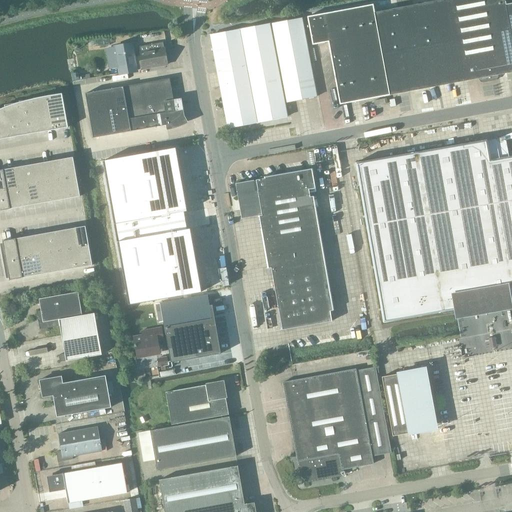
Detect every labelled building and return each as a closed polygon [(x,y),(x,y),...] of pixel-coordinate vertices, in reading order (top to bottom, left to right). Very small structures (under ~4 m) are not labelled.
[(505,0),(443,0),(439,1),(454,83),(479,79),(480,81),(483,83),(496,81),(498,77),(498,75),(511,72),(511,38),(506,5),(505,0)] [(392,95),(454,83),(439,1),(376,12),(392,95)] [(392,95),(376,12),(375,5),(309,17),(314,45),(330,42),(341,104),(392,95)] [(318,98),(302,18),(274,23),(276,29),(271,30),(276,54),(279,53),(289,103),(318,98)] [(219,82),(278,71),(270,25),(210,36),(219,82)] [(136,59),(134,45),(117,47),(121,73),(167,65),(163,42),(140,46),(143,58),(136,59)] [(278,71),(219,82),(228,128),(287,117),(278,71)] [(169,79),(85,94),(93,138),(169,125),(170,128),(179,125),(185,122),(183,117),(184,117),(182,103),(174,104),(169,79)] [(0,139),(67,128),(62,96),(46,99),(31,102),(31,103),(17,106),(17,108),(2,111),(3,116),(0,116),(0,139)] [(511,157),(490,161),(486,140),(415,153),(356,163),(383,323),(511,300),(511,157)] [(178,147),(100,162),(128,307),(190,295),(191,298),(200,296),(200,294),(206,293),(193,226),(189,227),(186,214),(191,213),(178,147)] [(0,190),(76,177),(73,157),(0,170),(0,190)] [(314,189),(310,171),(256,181),(254,182),(253,181),(235,184),(241,219),(262,215),(282,330),(332,322),(308,190),(314,189)] [(76,177),(0,190),(0,211),(80,197),(76,177)] [(2,241),(6,261),(89,246),(85,226),(2,241)] [(92,265),(89,246),(6,261),(9,281),(92,265)] [(82,316),(82,315),(78,292),(39,299),(41,311),(37,311),(40,329),(60,326),(59,320),(82,316)] [(211,305),(209,295),(158,304),(161,323),(165,322),(169,349),(194,345),(196,358),(221,353),(214,304),(211,305)] [(59,320),(60,326),(65,354),(59,355),(60,362),(102,355),(94,313),(82,315),(82,316),(59,320)] [(163,341),(163,340),(161,327),(142,331),(143,336),(132,337),(134,347),(136,347),(138,358),(159,354),(157,342),(163,341)] [(177,364),(176,355),(157,359),(158,368),(177,364)] [(391,453),(375,368),(356,371),(355,369),(283,383),(297,462),(300,462),(302,470),(305,470),(306,480),(305,481),(336,475),(335,471),(373,464),(372,457),(391,453)] [(393,437),(410,433),(399,374),(382,377),(393,437)] [(111,408),(105,376),(63,383),(62,376),(39,380),(42,398),(53,396),(57,417),(111,408)] [(173,425),(229,415),(223,382),(166,392),(173,425)] [(157,470),(236,456),(229,417),(150,431),(157,470)] [(58,462),(73,459),(73,456),(102,451),(98,427),(58,434),(61,451),(56,452),(58,462)] [(72,472),(63,474),(68,504),(127,493),(122,464),(96,468),(95,462),(71,466),(72,472)] [(159,480),(164,511),(256,511),(255,503),(244,505),(238,466),(159,480)] [(138,511),(136,499),(124,501),(126,511),(138,511)]
